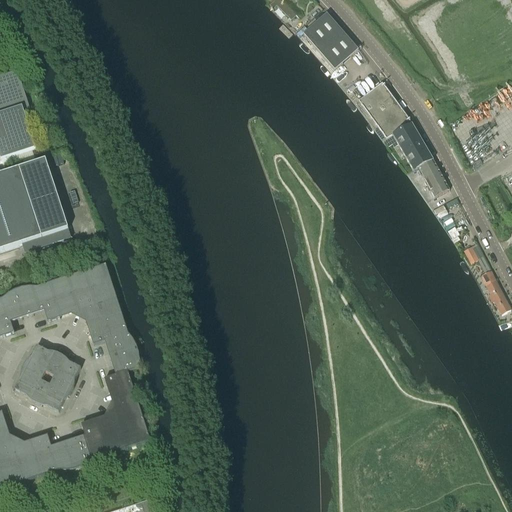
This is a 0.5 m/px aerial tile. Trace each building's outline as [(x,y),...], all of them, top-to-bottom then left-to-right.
[(279,0),(274,0),(269,6),(273,9),(276,6),(290,20),(295,16),(279,0)] [(358,51),(327,15),(303,36),(335,72),(358,51)] [(18,79),(0,85),(0,159),(1,162),(36,150),(23,111),(27,109),(18,79)] [(412,125),(382,85),(366,97),(358,103),(386,141),(392,138),(412,125)] [(433,162),(412,125),(392,138),(413,173),(418,170),(434,200),(449,192),(433,162)] [(46,162),(0,176),(0,253),(24,245),(27,254),(71,240),(46,162)] [(478,262),(471,249),(464,253),(471,265),(478,262)] [(106,267),(37,289),(30,289),(22,290),(19,291),(28,318),(44,313),(47,322),(48,324),(50,323),(60,320),(59,316),(81,308),(87,311),(94,334),(89,335),(93,347),(105,343),(110,360),(138,351),(136,348),(133,341),(128,336),(106,267)] [(511,312),(490,273),(481,278),(501,317),(511,312)] [(9,295),(3,300),(0,301),(0,334),(1,334),(2,339),(14,335),(11,324),(28,318),(19,291),(15,292),(9,295)] [(21,380),(15,391),(26,397),(29,401),(31,402),(33,404),(40,407),(42,407),(47,408),(59,413),(64,402),(68,399),(69,397),(71,395),(73,391),(74,388),(75,386),(75,381),(81,370),(70,364),(64,359),(62,357),(58,355),(55,354),(53,354),(48,353),(37,348),(31,359),(28,362),(26,364),(25,366),(22,370),(22,373),(21,375),(21,380)] [(150,442),(128,374),(139,370),(140,362),(139,355),(138,351),(110,360),(116,377),(107,380),(104,381),(108,393),(113,391),(120,414),(117,419),(95,427),(93,422),(81,426),(82,429),(85,437),(68,443),(77,470),(81,469),(87,466),(93,461),(150,442)] [(48,437),(45,438),(36,441),(37,445),(15,453),(9,450),(2,427),(6,426),(2,414),(0,414),(0,491),(59,472),(66,472),(74,471),(77,470),(68,443),(51,448),(48,437)]
